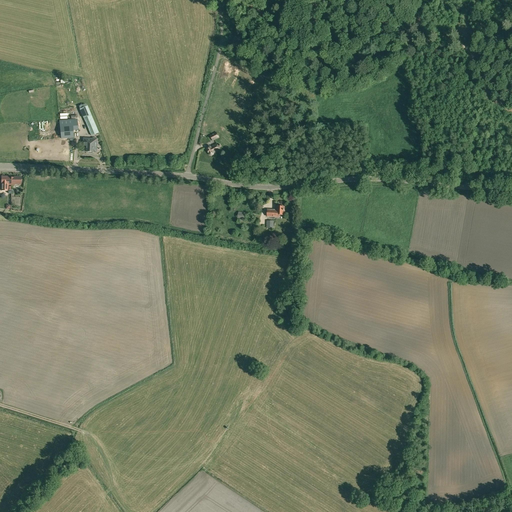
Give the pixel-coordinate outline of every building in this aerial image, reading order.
[(97,129),(90,112),(82,115),(89,132),(97,129)] [(72,120),(60,121),(61,138),(74,137),(73,125),(72,120)] [(213,141),(219,138),(217,132),(210,136),(213,141)] [(219,148),(221,147),(220,145),(218,146),(217,145),(211,148),(211,147),(209,146),(207,147),(207,149),(210,155),(212,155),(214,154),(214,153),(220,150),(219,148)] [(11,185),(11,181),(11,177),(8,177),(1,176),(1,183),(1,191),(8,191),(8,185),(11,185)] [(11,177),(11,181),(11,185),(14,185),(15,184),(21,184),(21,177),(14,177),(11,177)] [(284,215),(284,207),(277,207),(277,210),(268,210),(267,217),(280,217),(280,215),(284,215)] [(237,219),(245,220),(246,213),(238,212),(237,219)]
